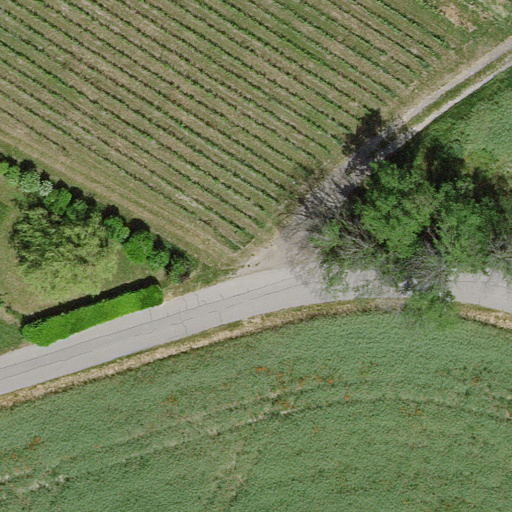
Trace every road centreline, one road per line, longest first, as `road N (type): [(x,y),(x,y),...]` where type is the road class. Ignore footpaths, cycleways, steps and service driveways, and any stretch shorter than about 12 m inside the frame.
road 1 (unclassified): [(511,290),(454,279),(347,278),(251,295),(0,373)]
road 2 (track): [(281,289),(301,236),(336,191),(511,54)]
